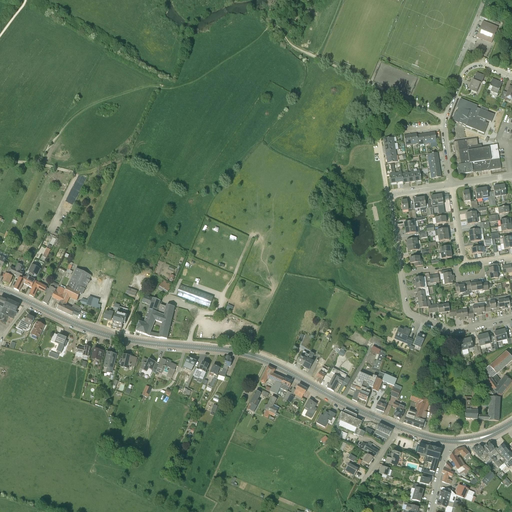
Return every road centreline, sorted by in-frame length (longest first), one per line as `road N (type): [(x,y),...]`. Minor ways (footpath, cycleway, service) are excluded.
road 1 (secondary): [(398,426),(260,358),(111,336),(27,301)]
road 2 (residential): [(387,195),(407,312),(450,330),(511,318)]
road 3 (track): [(270,24),(297,49),(445,117)]
